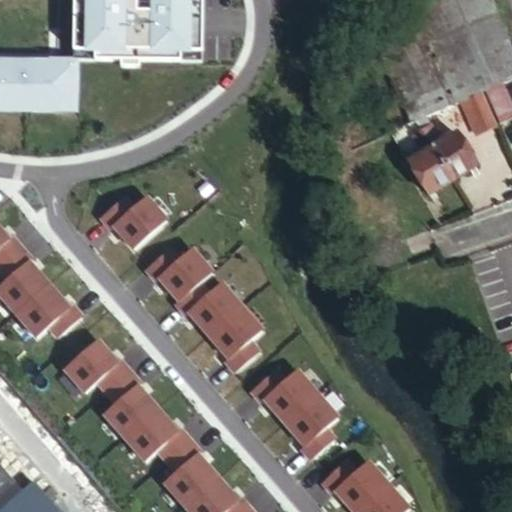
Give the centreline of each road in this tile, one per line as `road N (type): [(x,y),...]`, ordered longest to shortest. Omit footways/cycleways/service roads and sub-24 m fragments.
road 1 (residential): [(52,174),(56,216),(71,238),(310,511)]
road 2 (residential): [(52,174),(158,145),(231,95),(262,40),(259,0)]
